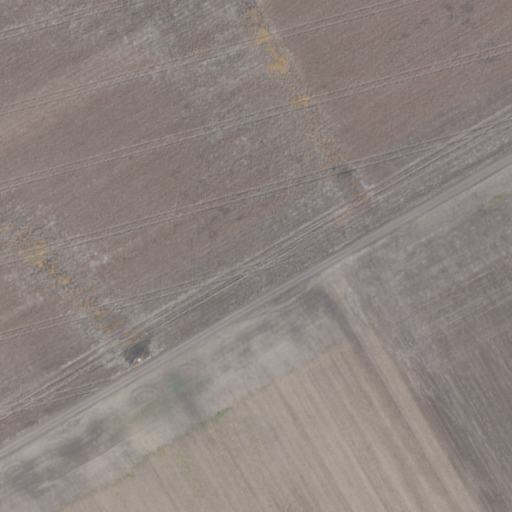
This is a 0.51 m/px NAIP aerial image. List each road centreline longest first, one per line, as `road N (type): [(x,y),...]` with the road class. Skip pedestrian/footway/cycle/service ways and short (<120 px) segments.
road 1 (residential): [(325,254),(0,445)]
road 2 (residential): [(474,511),(325,254)]
road 3 (residential): [(325,254),(511,146)]
